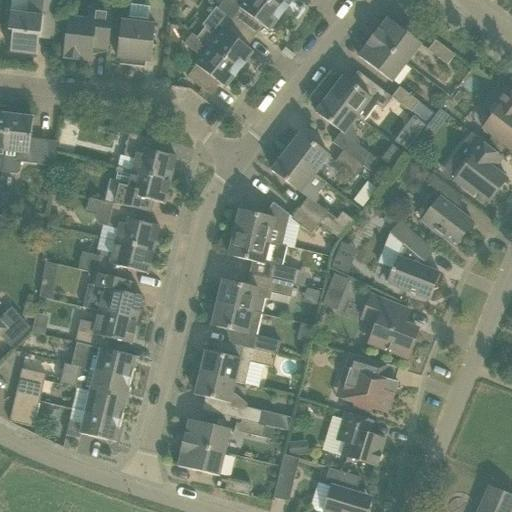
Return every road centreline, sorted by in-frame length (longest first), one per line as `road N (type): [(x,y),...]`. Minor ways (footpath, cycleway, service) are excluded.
road 1 (residential): [(142,490),(207,203),(238,160)]
road 2 (unclassified): [(410,511),(511,267)]
road 3 (residential): [(238,160),(161,101),(0,82)]
road 4 (residential): [(238,160),(362,3),(377,0)]
road 5 (residential): [(142,490),(47,461),(0,433)]
